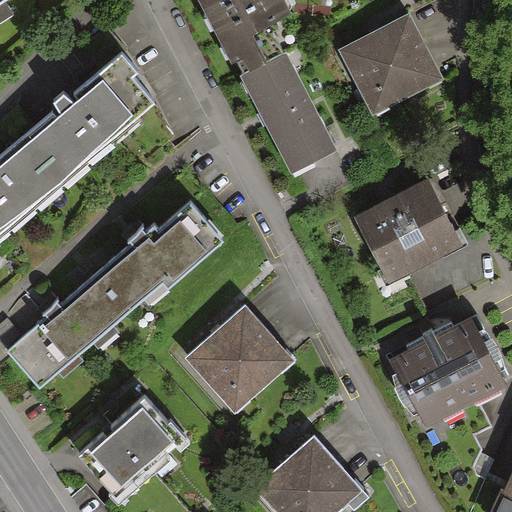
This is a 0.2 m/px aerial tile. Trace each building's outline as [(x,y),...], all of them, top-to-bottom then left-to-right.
[(294,0),(204,0),(240,68),(285,45),(274,22),(299,9),(294,0)] [(372,110),(444,73),(412,10),(340,47),(372,110)] [(341,143),(285,45),(240,68),(293,169),(341,143)] [(0,230),(157,94),(115,46),(0,145),(0,230)] [(387,283),(466,242),(431,173),(351,215),(387,283)] [(137,308),(221,235),(188,196),(103,269),(137,308)] [(44,385),(137,308),(103,269),(11,345),(44,385)] [(237,411),(297,357),(246,302),(187,355),(237,411)] [(423,427),(507,380),(471,315),(386,362),(423,427)] [(117,498),(188,436),(148,391),(77,453),(117,498)] [(276,511),(332,511),(362,483),(314,434),(256,490),(276,511)] [(511,511),(511,473),(494,511),(511,511)]
